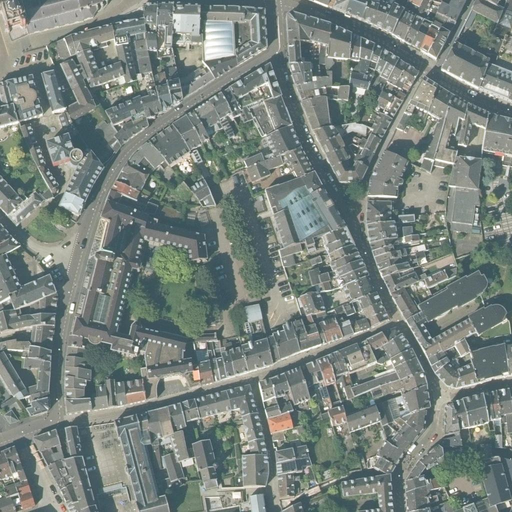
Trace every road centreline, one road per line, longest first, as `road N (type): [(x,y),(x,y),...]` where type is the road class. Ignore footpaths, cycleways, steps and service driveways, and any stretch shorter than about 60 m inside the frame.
road 1 (residential): [(399,321),(251,379),(156,405),(55,419)]
road 2 (tertiary): [(272,52),(126,150),(101,186),(75,260)]
road 3 (tertiary): [(511,113),(433,77),(370,35),(274,0)]
road 4 (tertiary): [(75,260),(55,419)]
road 5 (residential): [(332,189),(272,52)]
road 6 (residential): [(438,398),(433,431),(398,479),(399,511)]
